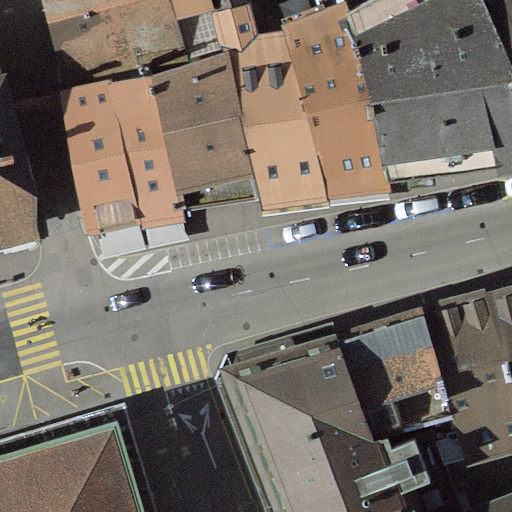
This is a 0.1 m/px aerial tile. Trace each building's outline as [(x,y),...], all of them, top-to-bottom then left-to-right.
[(38,0),(41,9),(76,0),(170,0),(182,34),(218,21),(212,0),(38,0)] [(76,0),(41,9),(60,80),(105,63),(144,48),(163,41),(182,34),(170,0),(76,0)] [(268,198),(329,184),(287,14),(267,18),(261,0),(212,0),(218,21),(224,42),(268,198)] [(329,184),(394,175),(353,0),(321,0),(287,14),(329,184)] [(353,0),(394,175),(511,160),(511,17),(504,0),(353,0)] [(178,213),(268,198),(224,42),(171,58),(163,41),(144,48),(178,213)] [(133,220),(178,213),(144,48),(105,63),(133,220)] [(89,227),(133,220),(105,63),(60,80),(89,227)] [(0,249),(38,242),(0,77),(0,249)] [(511,290),(498,294),(511,338),(511,290)] [(511,338),(498,294),(433,316),(461,426),(472,469),(511,458),(511,338)] [(378,452),(402,444),(461,426),(433,316),(344,344),(378,452)] [(344,344),(225,377),(282,511),(424,511),(402,444),(378,452),(344,344)] [(135,511),(108,423),(0,456),(0,511),(135,511)]
